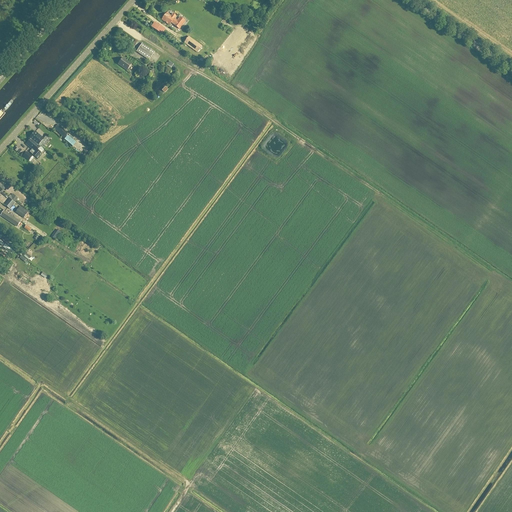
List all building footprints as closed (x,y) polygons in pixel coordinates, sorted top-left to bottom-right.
[(167,13),(162,20),(169,25),(171,22),(173,23),(175,25),(177,27),(178,26),(180,28),(185,21),(180,17),(177,21),(174,18),(176,16),(173,14),(171,16),(167,13)] [(165,29),(154,22),(151,27),(162,34),(165,29)] [(198,52),(202,46),(188,37),(184,43),(198,52)] [(155,52),(142,43),(137,52),(149,60),(155,52)] [(132,64),(123,58),(118,64),(127,70),(132,64)] [(59,126),(55,130),(65,138),(68,134),(59,126)] [(38,143),(33,148),(36,151),(33,155),(37,158),(42,153),(38,150),(40,148),(38,146),(44,139),(35,131),(30,137),(38,143)] [(38,143),(30,137),(30,138),(31,139),(26,144),(27,144),(30,146),(29,147),(32,150),(33,148),(38,143)] [(12,199),(7,205),(11,209),(16,202),(12,199)] [(23,219),(26,215),(18,209),(15,213),(23,219)] [(8,214),(5,218),(17,227),(20,222),(8,214)] [(55,239),(60,232),(57,230),(52,237),(55,239)] [(6,243),(3,246),(12,254),(15,251),(6,243)]
